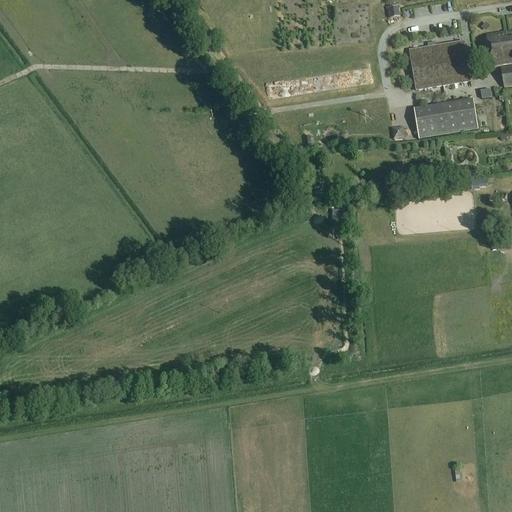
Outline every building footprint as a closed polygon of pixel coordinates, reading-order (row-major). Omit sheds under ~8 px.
[(401,7),(393,8),(395,19),(403,17),(401,7)] [(511,33),(487,37),(492,68),(511,65),(511,68),(501,70),(504,89),(511,87),(511,33)] [(469,83),(465,53),(463,44),(409,52),(415,92),(469,83)] [(491,92),(482,93),(483,101),(492,99),(491,92)] [(472,102),(413,111),(418,141),(477,131),(472,102)] [(472,178),(471,171),(462,171),(463,179),(472,178)] [(332,217),(332,229),(338,229),(344,229),(343,216),(338,217),(332,217)]
